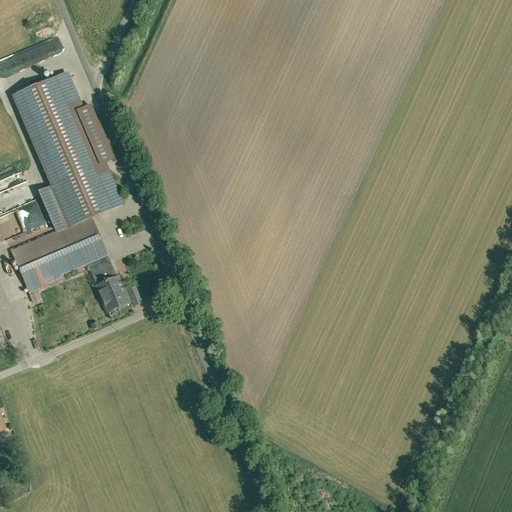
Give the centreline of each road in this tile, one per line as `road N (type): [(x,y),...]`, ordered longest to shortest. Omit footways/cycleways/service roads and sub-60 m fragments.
road 1 (unclassified): [(268,511),(95,89)]
road 2 (track): [(0,378),(182,300)]
